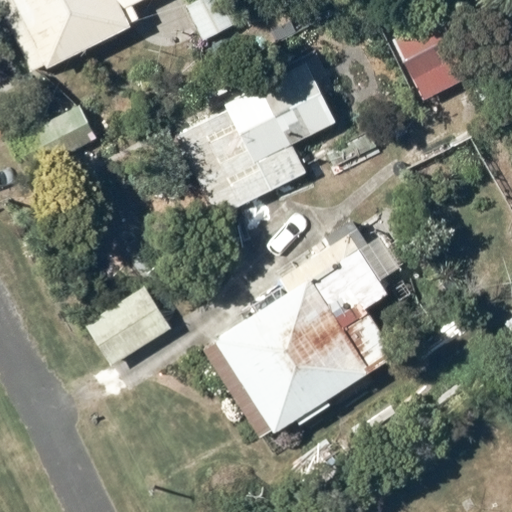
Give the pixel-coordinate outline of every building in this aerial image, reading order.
[(5,0),(40,69),(144,17),(135,0),(5,0)] [(225,0),(188,0),(187,1),(209,39),(238,23),(225,0)] [(352,113),(320,50),(198,112),(205,127),(183,138),(221,214),(312,168),(298,140),(352,113)] [(459,146),(440,102),(390,123),(408,168),(459,146)] [(392,189),(383,162),(331,180),(340,207),(392,189)] [(400,356),(389,337),(398,331),(381,304),(426,277),(398,230),(204,344),(261,439),(400,356)] [(174,324),(148,282),(91,318),(117,360),(174,324)]
